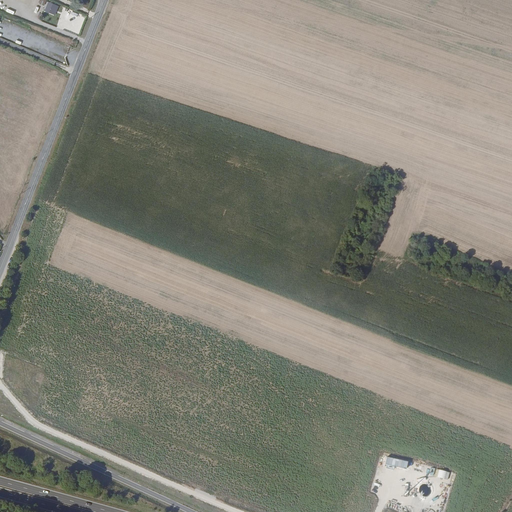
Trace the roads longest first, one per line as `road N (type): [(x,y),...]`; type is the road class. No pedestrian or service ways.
road 1 (tertiary): [(0,267),(104,0)]
road 2 (trunk): [(193,511),(0,423)]
